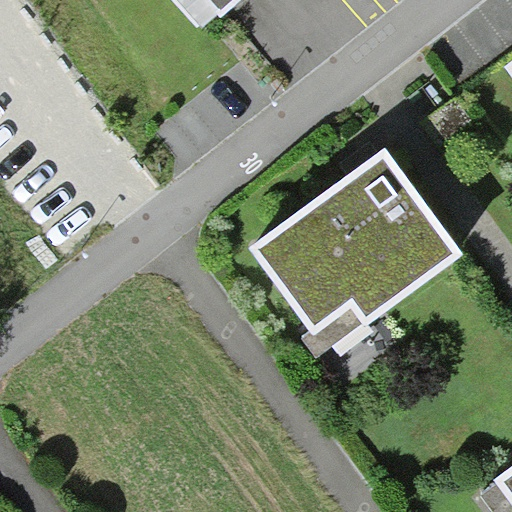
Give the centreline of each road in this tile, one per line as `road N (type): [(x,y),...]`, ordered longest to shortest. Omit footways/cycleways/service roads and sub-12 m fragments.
road 1 (residential): [(0,329),(349,61)]
road 2 (residential): [(349,61),(511,279)]
